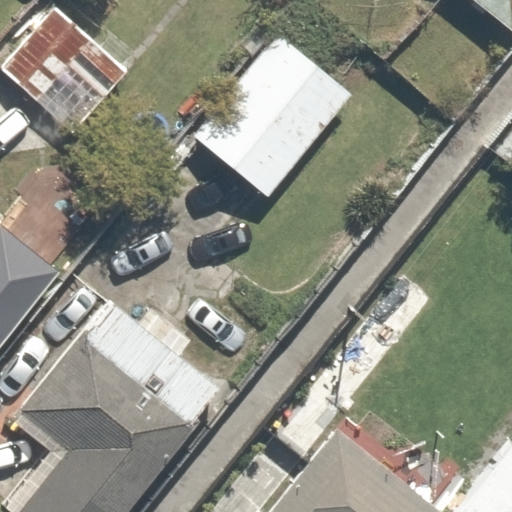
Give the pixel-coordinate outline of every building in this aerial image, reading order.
[(511,0),(473,0),(511,30),(511,0)] [(126,71),(54,6),(0,65),(0,70),(71,133),(126,71)] [(351,93),(276,32),(191,134),(266,196),(351,93)] [(0,344),(59,269),(0,222),(0,344)] [(125,511),(200,420),(195,416),(219,386),(178,354),(190,339),(148,306),(136,321),(110,300),(19,408),(22,410),(13,422),(49,450),(3,507),(10,511),(125,511)] [(430,511),(433,508),(324,423),(253,511),(430,511)] [(511,511),(511,437),(449,511),(511,511)]
